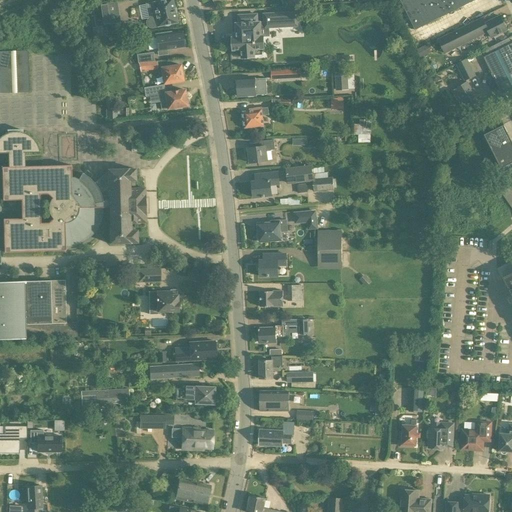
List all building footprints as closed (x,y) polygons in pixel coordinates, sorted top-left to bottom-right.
[(150,28),(151,28),(177,23),(178,23),(178,22),(177,23),(176,14),(176,13),(174,13),(173,9),(175,9),(174,9),(172,0),(166,0),(154,3),(154,2),(153,2),(153,3),(149,4),(152,18),(148,18),(147,19),(146,20),(146,22),(146,24),(146,25),(147,27),(149,28),(150,28)] [(400,0),(415,30),(475,0),(400,0)] [(95,26),(111,24),(108,3),(92,6),(95,26)] [(234,38),(232,38),(232,50),(242,50),(242,58),(254,57),(254,56),(263,55),(263,48),(264,48),(263,37),(263,36),(261,36),(260,28),(264,28),(264,29),(269,28),(298,26),(298,12),(263,14),(264,22),(258,22),(257,14),(238,16),(239,24),(236,24),(237,32),(234,32),(234,38)] [(445,53),(488,32),(491,38),(507,30),(500,16),(485,24),(482,18),(438,40),(445,53)] [(167,55),(167,49),(184,47),(182,33),(172,34),(171,32),(156,34),(159,50),(157,50),(158,56),(167,55)] [(511,49),(509,44),(483,58),(502,94),(511,88),(511,49)] [(0,51),(0,93),(29,93),(27,51),(0,51)] [(138,63),(154,61),(153,52),(137,55),(138,63)] [(456,64),(464,81),(476,75),(467,58),(456,64)] [(157,61),(154,61),(138,63),(140,72),(148,72),(148,70),(157,70),(158,77),(163,76),(164,84),(183,81),(181,65),(161,68),(157,69),(157,61)] [(271,80),(301,78),(301,68),(271,70),(271,80)] [(347,77),(336,77),(337,90),(344,90),(344,84),(347,84),(347,77)] [(254,97),(255,96),(267,95),(266,79),(238,80),(238,89),(236,90),(236,93),(238,94),(238,96),(248,96),(249,97),(254,97)] [(467,82),(456,89),(452,92),(463,110),(467,108),(468,109),(479,102),(467,82)] [(188,99),(186,99),(185,90),(165,93),(162,93),(161,85),(144,88),(145,96),(159,94),(161,110),(187,106),(187,104),(188,103),(188,99)] [(332,109),(344,108),(344,97),(332,97),(332,109)] [(264,125),(262,115),(270,114),(270,110),(268,110),(268,107),(255,109),(256,111),(244,113),(246,128),(264,125)] [(371,121),(357,121),(357,142),(371,142),(371,121)] [(511,162),(511,141),(504,125),(484,135),(501,168),(511,162)] [(90,178),(89,178),(87,176),(85,175),(83,174),(82,173),(79,179),(73,177),(71,177),(71,165),(25,166),(24,153),(40,153),(39,151),(39,150),(39,148),(38,147),(37,145),(37,144),(36,142),(35,141),(34,139),(32,138),(30,136),(29,135),(27,134),(25,133),(24,133),(22,132),(19,131),(17,131),(13,131),(12,131),(10,132),(9,132),(7,133),(5,134),(3,134),(2,135),(0,137),(0,136),(0,153),(8,154),(8,167),(2,167),(3,200),(21,200),(22,218),(3,219),(4,252),(65,250),(65,247),(66,247),(69,247),(72,246),(73,246),(76,245),(77,245),(79,244),(81,243),(82,242),(85,241),(86,240),(88,238),(89,237),(91,235),(93,233),(95,231),(96,230),(97,229),(97,228),(98,226),(99,224),(100,221),(101,220),(102,217),(102,215),(103,212),(103,209),(103,208),(110,207),(110,227),(109,227),(110,243),(138,242),(137,230),(131,230),(131,223),(146,223),(145,188),(130,189),(130,181),(136,181),(136,169),(108,170),(108,172),(94,183),(93,181),(92,180),(90,178)] [(136,131),(126,131),(126,142),(130,142),(136,142),(136,131)] [(260,141),(261,147),(248,149),(250,163),(268,161),(267,150),(275,149),(274,139),(260,141)] [(312,165),(286,168),(288,184),(313,181),(314,191),(334,190),(332,176),(328,177),(328,172),(313,173),(312,165)] [(273,196),(271,186),(279,185),(278,171),(254,173),(255,181),(252,182),(254,198),(273,196)] [(511,189),(510,188),(502,193),(511,207),(511,189)] [(300,212),(301,223),(307,223),(317,222),(316,210),(300,212)] [(260,234),(258,236),(258,239),(260,240),(260,242),(282,240),(281,235),(281,232),(287,232),(287,227),(286,220),(280,220),(271,221),(271,223),(259,224),(260,234)] [(318,262),(342,262),(342,238),(318,238),(318,262)] [(271,254),(271,260),(260,260),(260,277),(278,276),(278,265),(285,264),(285,253),(271,254)] [(67,304),(72,304),(71,298),(76,298),(75,268),(70,268),(71,279),(66,279),(67,304)] [(158,280),(158,268),(136,269),(137,281),(158,280)] [(511,272),(503,277),(508,288),(509,287),(510,290),(509,290),(511,295),(511,272)] [(0,339),(77,337),(77,322),(66,323),(65,280),(0,281),(0,339)] [(288,301),(302,301),(302,285),(288,285),(288,301)] [(158,315),(158,312),(179,311),(178,302),(178,295),(171,295),(171,291),(148,292),(149,315),(158,315)] [(261,307),(274,307),(283,306),(283,291),(274,291),(261,291),(261,307)] [(275,325),(275,328),(259,329),(259,334),(258,336),(258,340),(260,341),(260,343),(277,342),(277,336),(290,336),(290,331),(301,331),(301,334),(308,334),(308,319),(284,320),(284,325),(275,325)] [(175,362),(191,361),(216,359),(214,341),(190,343),(190,347),(174,348),(175,362)] [(420,349),(419,360),(427,361),(428,350),(420,349)] [(166,362),(166,351),(158,351),(158,362),(166,362)] [(274,378),(273,372),(280,371),(280,365),(283,365),(282,356),(271,357),(272,360),(260,361),(260,379),(274,378)] [(199,377),(198,364),(150,367),(151,379),(199,377)] [(287,374),(287,382),(310,382),(310,373),(302,373),(302,366),(288,366),(288,374),(287,374)] [(185,399),(195,400),(195,403),(214,404),(215,387),(196,386),(185,386),(185,399)] [(408,410),(424,411),(424,388),(409,387),(408,410)] [(129,388),(81,389),(81,404),(129,403),(129,388)] [(261,411),(288,410),(288,392),(261,392),(261,411)] [(313,421),(314,411),(297,410),(296,420),(313,421)] [(341,418),(339,411),(331,412),(332,420),(341,418)] [(151,415),(141,415),(141,428),(151,428),(151,415)] [(401,432),(400,446),(414,447),(414,445),(416,445),(417,420),(412,420),(411,426),(403,425),(403,432),(401,432)] [(63,421),(53,421),(53,431),(64,431),(63,421)] [(283,446),(283,443),(292,444),(292,435),(294,435),(294,423),(283,422),(283,431),(261,430),(260,445),(283,446)] [(476,422),(476,431),(462,430),(462,439),(464,439),(464,447),(474,448),(474,450),(483,450),(483,437),(491,437),(491,423),(476,422)] [(427,432),(427,438),(429,440),(429,448),(437,448),(439,450),(441,451),(443,448),(445,448),(445,447),(452,447),(453,439),(454,424),(442,423),(437,423),(437,429),(430,429),(430,430),(427,432)] [(500,434),(499,451),(501,451),(502,453),(504,454),(506,453),(507,452),(511,452),(511,424),(509,424),(509,434),(500,434)] [(0,434),(0,453),(19,453),(19,450),(19,438),(26,438),(26,426),(4,426),(4,434),(0,434)] [(182,450),(199,450),(199,448),(212,449),(213,431),(199,430),(200,428),(183,428),(183,429),(173,429),(172,437),(182,437),(182,450)] [(30,430),(30,443),(37,443),(37,452),(60,452),(60,436),(43,436),(43,430),(30,430)] [(174,501),(175,499),(192,503),(196,484),(178,480),(176,490),(172,489),(170,500),(174,501)] [(210,487),(196,484),(192,503),(206,506),(210,487)] [(38,511),(38,507),(43,507),(41,485),(27,486),(28,508),(29,508),(29,511),(38,511)] [(400,491),(399,496),(401,497),(399,511),(430,511),(431,503),(418,502),(415,499),(416,491),(408,490),(407,489),(403,489),(400,491)] [(487,511),(489,495),(476,494),(476,496),(465,495),(464,511),(487,511)] [(281,511),(276,511),(263,508),(266,499),(251,496),(247,511),(281,511)] [(330,498),(328,511),(343,511),(344,499),(330,498)] [(446,501),(445,511),(460,511),(461,502),(446,501)]
